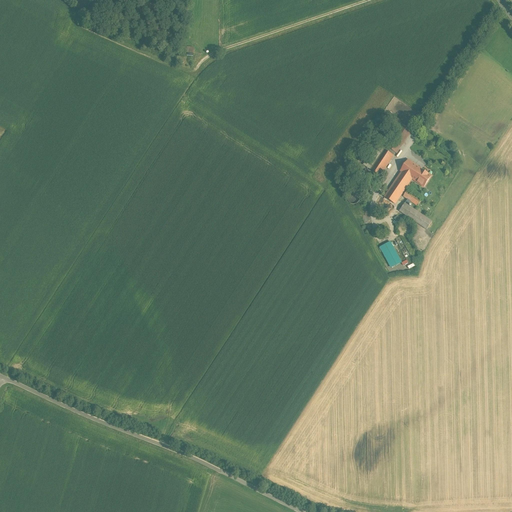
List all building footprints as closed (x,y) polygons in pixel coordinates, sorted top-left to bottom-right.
[(397,153),(412,131),(396,120),(381,142),(397,153)] [(380,176),(394,156),(378,145),(364,165),(380,176)] [(434,176),(411,160),(387,197),(398,204),(414,181),(425,189),(434,176)] [(434,222),(406,204),(401,212),(429,230),(434,222)] [(380,247),(392,268),(402,263),(391,242),(380,247)]
